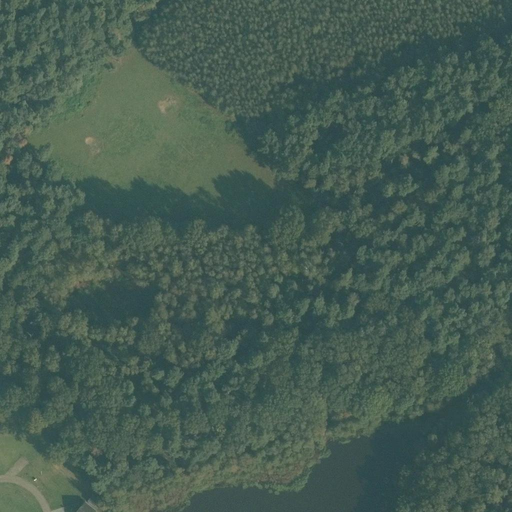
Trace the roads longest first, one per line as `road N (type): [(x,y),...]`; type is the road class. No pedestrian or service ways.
road 1 (track): [(0,370),(54,424),(10,477)]
road 2 (track): [(63,0),(0,109)]
